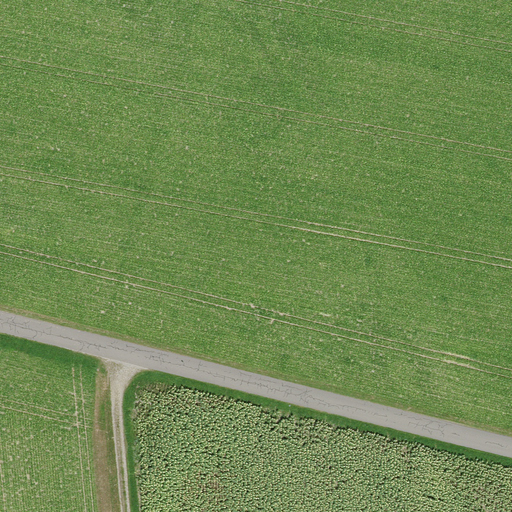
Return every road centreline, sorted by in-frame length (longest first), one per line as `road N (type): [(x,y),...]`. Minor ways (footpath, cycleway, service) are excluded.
road 1 (unclassified): [(511,448),(0,322)]
road 2 (track): [(121,351),(133,511)]
